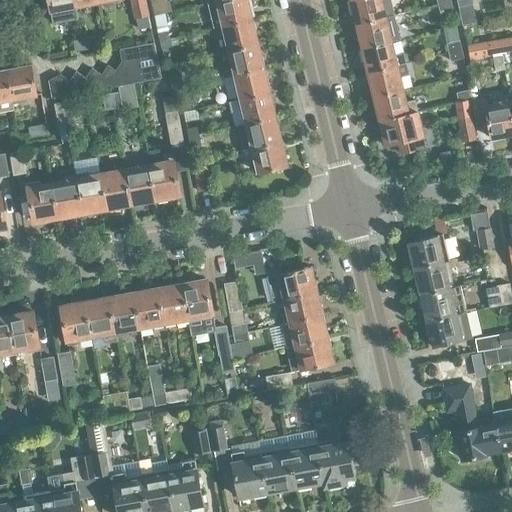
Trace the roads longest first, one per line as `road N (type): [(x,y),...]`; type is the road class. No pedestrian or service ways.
road 1 (residential): [(0,270),(349,206)]
road 2 (tertiary): [(414,511),(349,206)]
road 3 (tertiary): [(349,206),(299,0)]
road 4 (residential): [(511,177),(349,206)]
